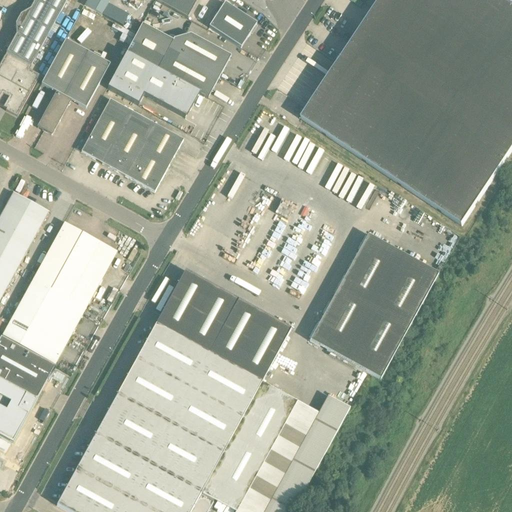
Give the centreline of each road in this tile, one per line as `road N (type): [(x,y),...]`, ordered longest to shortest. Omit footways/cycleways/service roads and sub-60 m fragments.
road 1 (unclassified): [(13,511),(168,239)]
road 2 (unclassified): [(168,239),(320,0)]
road 3 (unknown): [(305,320),(348,252),(353,221),(322,195),(225,149)]
road 4 (unknown): [(243,511),(299,402),(305,320)]
road 5 (unclassified): [(168,239),(0,149)]
road 6 (unknown): [(305,320),(168,239)]
